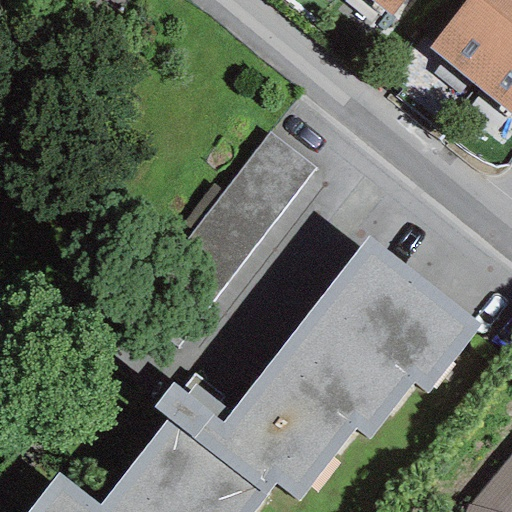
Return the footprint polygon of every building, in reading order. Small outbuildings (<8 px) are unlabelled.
[(401,0),(367,0),(388,17),(401,0)] [(511,0),(465,0),(426,48),(469,83),(511,31),(511,0)] [(511,31),(469,83),(511,119),(511,31)] [(314,167),(271,134),(134,309),(177,342),(314,167)] [(477,325),(365,238),(228,413),(192,386),(184,394),(172,383),(154,408),(166,419),(96,504),(58,473),(27,511),(251,511),(273,483),(297,501),(354,430),(368,441),(412,384),(425,394),(477,325)] [(511,511),(511,451),(466,505),(462,511),(511,511)]
